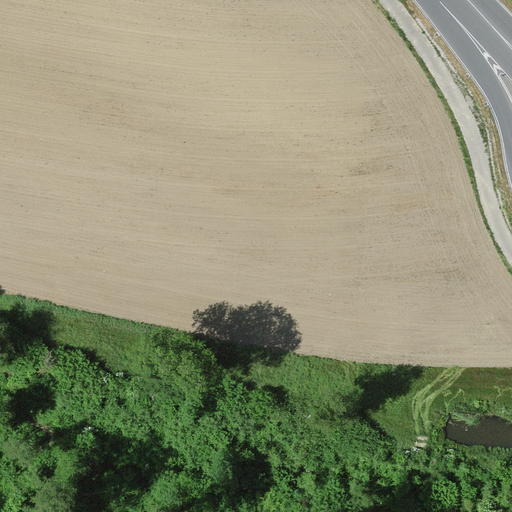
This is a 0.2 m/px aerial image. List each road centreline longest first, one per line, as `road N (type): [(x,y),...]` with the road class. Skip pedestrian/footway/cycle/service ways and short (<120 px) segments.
road 1 (track): [(511,250),(484,184),(474,133),(434,58),(387,0)]
road 2 (secondary): [(427,0),(498,94),(511,136)]
